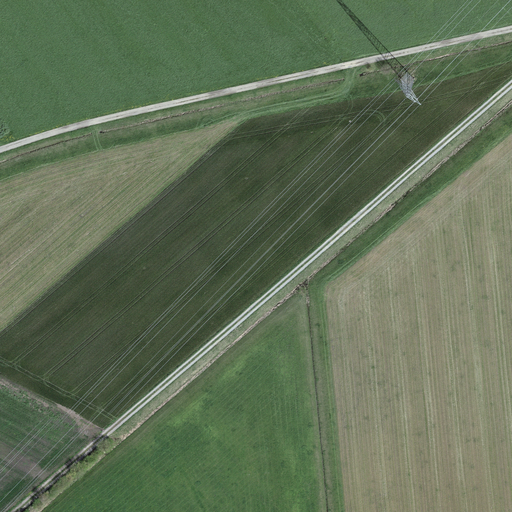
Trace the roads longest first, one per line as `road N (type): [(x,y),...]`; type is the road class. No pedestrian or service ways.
road 1 (track): [(16,511),(511,91)]
road 2 (track): [(0,154),(90,126),(511,31)]
